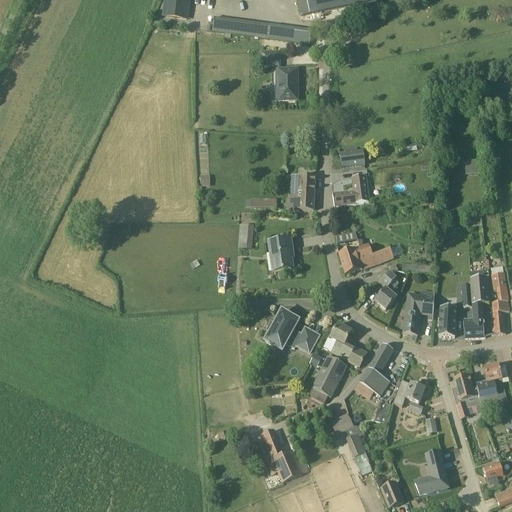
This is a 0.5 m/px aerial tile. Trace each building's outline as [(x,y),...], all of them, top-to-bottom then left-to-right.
[(310,15),(307,0),(295,0),(299,17),(310,15)] [(307,0),(310,15),(382,0),(307,0)] [(307,31),(212,19),(211,32),(306,43),(307,31)] [(279,54),(262,54),(262,66),(279,66),(279,54)] [(279,102),(297,102),(297,71),(279,71),(279,102)] [(341,169),(365,166),(363,154),(357,155),(357,150),(345,151),(345,156),(340,157),(341,169)] [(421,165),(421,172),(434,170),(434,163),(421,165)] [(469,168),(470,176),(480,175),(479,165),(471,166),(469,168)] [(210,188),(210,177),(200,177),(201,188),(210,188)] [(315,178),(299,177),(289,177),(288,200),(281,200),(281,211),(314,213),(315,178)] [(334,209),(368,204),(365,178),(352,179),(354,193),(332,196),(334,209)] [(251,210),(276,210),(276,200),(251,200),(251,210)] [(454,212),(446,212),(446,220),(454,220),(454,212)] [(240,225),(238,250),(251,251),(253,226),(240,225)] [(470,262),(484,262),(483,226),(469,226),(470,262)] [(354,233),(336,237),(338,247),(357,243),(354,233)] [(293,253),(291,240),(268,243),(272,273),(293,270),(291,253),(293,253)] [(394,259),(390,251),(373,257),(368,246),(358,249),(338,256),(345,277),(361,272),(394,259)] [(408,265),(408,273),(429,274),(430,266),(408,265)] [(396,279),(391,274),(380,284),(387,289),(375,303),(386,312),(396,300),(391,294),(398,286),(394,282),(396,279)] [(495,293),(496,304),(492,305),(496,337),(504,336),(502,314),(509,313),(504,276),(489,278),(491,293),(495,293)] [(486,279),(471,280),(471,283),(474,322),(463,322),(464,341),(484,340),(482,306),(489,305),(486,279)] [(462,287),(463,310),(472,309),(470,287),(462,287)] [(417,338),(421,312),(429,313),(428,321),(433,322),(435,295),(421,294),(421,299),(409,298),(403,336),(417,338)] [(439,338),(454,339),(455,339),(456,310),(440,309),(440,320),(438,320),(438,328),(439,328),(439,338)] [(275,325),(272,324),(271,324),(266,332),(270,334),(265,343),(274,348),(277,341),(295,351),(296,348),(309,355),(319,338),(305,331),(302,336),(294,331),(295,329),(292,327),(295,321),(281,313),(275,325)] [(359,369),(365,357),(366,355),(354,349),(353,351),(344,347),(351,333),(338,326),(330,340),(337,344),(332,354),(359,369)] [(370,370),(359,385),(368,391),(380,398),(389,383),(379,376),(393,352),(383,346),(370,370)] [(330,400),(346,369),(346,368),(329,358),(309,397),(324,406),(328,399),(330,400)] [(476,388),(481,405),(482,407),(489,405),(489,403),(505,399),(501,381),(502,381),(498,367),(484,370),(487,384),(476,387),(477,388),(476,388)] [(466,410),(481,405),(476,388),(472,389),(469,378),(455,381),(461,402),(463,402),(464,404),(464,405),(456,407),(460,422),(469,419),(466,410)] [(410,386),(402,383),(393,406),(402,409),(406,400),(413,402),(409,412),(420,417),(423,411),(417,409),(419,405),(425,390),(411,385),(410,386)] [(385,406),(384,413),(381,425),(386,426),(391,408),(385,406)] [(389,428),(395,429),(400,410),(394,409),(389,428)] [(362,422),(359,415),(351,418),(355,425),(362,422)] [(344,435),(347,441),(357,436),(354,429),(352,426),(351,426),(347,417),(331,425),(337,438),(344,435)] [(434,421),(426,423),(428,435),(436,433),(434,421)] [(354,428),(354,429),(357,436),(359,439),(365,437),(362,429),(362,428),(354,428)] [(217,433),(219,442),(219,443),(225,442),(225,441),(223,432),(217,433)] [(262,436),(276,469),(295,461),(291,452),(283,456),(274,433),(262,436)] [(351,452),(354,460),(358,467),(368,463),(369,462),(365,454),(366,454),(362,447),(351,452)] [(439,455),(426,458),(432,481),(415,485),(420,497),(448,490),(439,455)] [(302,477),(295,461),(276,469),(283,485),(302,477)] [(504,478),(499,464),(483,469),(485,475),(484,477),(485,478),(487,484),(504,478)] [(362,478),(373,473),(370,468),(360,472),(362,478)] [(403,504),(395,484),(380,490),(389,510),(403,504)]
